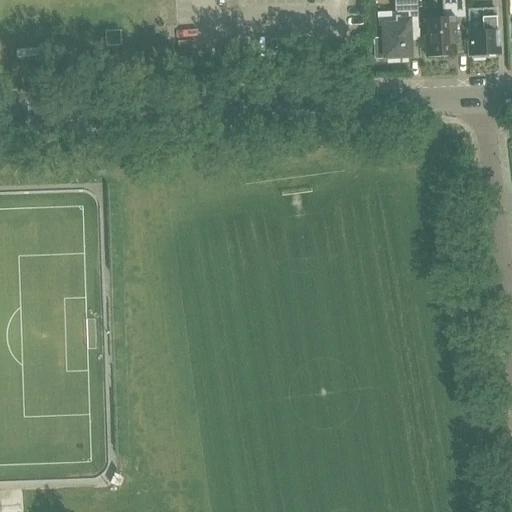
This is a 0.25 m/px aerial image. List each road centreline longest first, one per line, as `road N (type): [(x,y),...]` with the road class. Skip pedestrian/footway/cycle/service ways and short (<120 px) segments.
road 1 (tertiary): [(0,112),(470,104)]
road 2 (unclassified): [(511,400),(470,104)]
